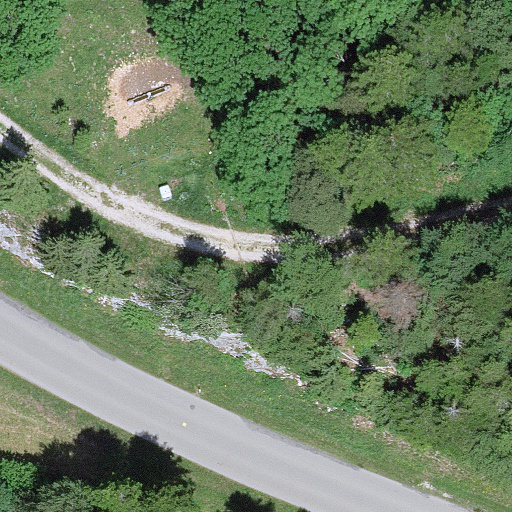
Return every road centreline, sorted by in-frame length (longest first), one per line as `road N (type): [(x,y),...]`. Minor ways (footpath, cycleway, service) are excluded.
road 1 (track): [(0,129),(141,226),(235,252),(358,243),(511,209)]
road 2 (tertiary): [(394,511),(175,420),(0,327)]
